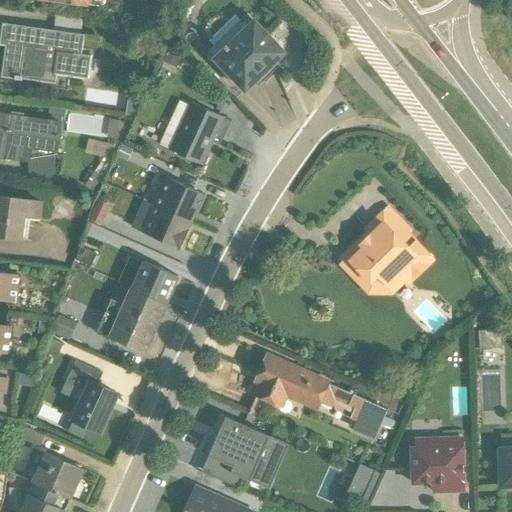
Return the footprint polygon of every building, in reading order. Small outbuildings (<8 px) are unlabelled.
[(208,52),(245,91),(261,76),(270,68),(269,68),(285,53),(248,14),(241,21),(236,16),(209,42),(214,47),(208,52)] [(54,26),(82,30),(83,18),(55,15),(54,26)] [(85,35),(3,24),(0,42),(0,44),(7,45),(2,77),(23,80),(23,79),(56,84),(58,75),(88,79),(91,56),(82,55),(85,35)] [(163,62),(177,68),(181,58),(168,52),(163,62)] [(222,142),(231,121),(192,103),(191,105),(179,100),(159,144),(170,149),(170,150),(203,165),(215,138),(222,142)] [(48,120),(0,112),(0,157),(29,161),(29,159),(57,155),(57,152),(58,152),(61,136),(62,136),(65,110),(49,108),(48,120)] [(107,138),(120,139),(122,121),(110,120),(107,138)] [(103,178),(110,161),(105,157),(85,185),(93,191),(102,177),(103,178)] [(168,178),(155,206),(191,221),(195,212),(196,213),(205,195),(168,178)] [(44,201),(0,195),(0,238),(23,242),(27,218),(31,218),(41,219),(44,201)] [(191,221),(155,206),(144,233),(180,249),(188,231),(187,230),(191,221)] [(388,208),(338,256),(342,261),(338,265),(367,295),(392,296),(407,282),(408,283),(432,260),(406,233),(409,230),(388,208)] [(166,304),(178,276),(143,261),(131,288),(166,304)] [(20,274),(0,271),(0,299),(16,302),(20,274)] [(144,353),(166,304),(131,288),(117,318),(106,312),(98,332),(144,353)] [(59,315),(53,331),(71,338),(77,323),(59,315)] [(13,326),(0,324),(0,352),(9,353),(13,326)] [(500,330),(478,331),(479,348),(501,347),(500,330)] [(266,356),(256,379),(262,382),(255,397),(283,409),(288,399),(318,411),(321,405),(331,409),(334,403),(352,411),(350,419),(355,421),(352,429),(375,439),(387,411),(266,356)] [(101,436),(120,393),(98,383),(103,372),(77,360),(67,381),(85,389),(70,421),(101,436)] [(10,378),(0,376),(0,392),(8,394),(10,378)] [(18,437),(40,447),(46,436),(22,425),(18,437)] [(219,429),(207,456),(234,467),(231,472),(245,478),(247,473),(265,481),(280,447),(262,439),(264,434),(251,428),(245,441),(219,429)] [(461,436),(415,438),(416,447),(412,447),(413,483),(432,482),(433,491),(463,490),(461,436)] [(511,447),(499,448),(500,487),(511,486),(511,447)] [(85,470),(34,449),(22,477),(33,482),(71,499),(75,492),(85,470)] [(364,499),(375,468),(356,462),(346,492),(364,499)] [(65,511),(71,499),(33,482),(19,511),(65,511)] [(257,511),(195,484),(181,511),(257,511)]
